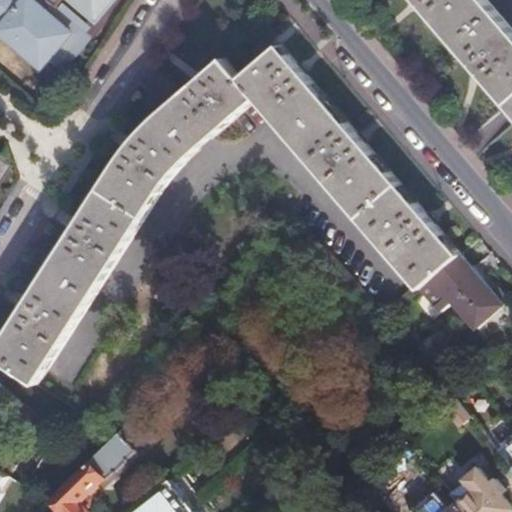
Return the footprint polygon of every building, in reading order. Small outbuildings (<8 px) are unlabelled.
[(0,0),(0,22),(48,63),(52,59),(61,66),(87,35),(46,0),(0,0)] [(126,0),(70,0),(102,27),(126,0)] [(511,26),(489,0),(419,0),(478,67),(511,106),(511,26)] [(0,30),(44,68),(48,63),(0,22),(0,30)] [(118,165),(0,347),(0,358),(40,385),(97,296),(161,196),(165,190),(167,188),(169,185),(171,182),(173,179),(175,176),(179,172),(182,168),(185,164),(189,160),(193,155),(207,142),(259,98),(421,290),(461,257),(281,44),(244,75),(227,56),(178,96),(163,112),(157,118),(152,123),(147,128),(142,134),(138,140),(134,144),(132,146),(130,149),(128,152),(126,154),(124,157),(122,159),(120,162),(118,165)] [(461,257),(421,290),(441,313),(453,302),(475,330),(502,306),(480,280),(483,277),(473,266),(470,268),(461,257)] [(441,313),(421,290),(416,295),(435,318),(441,313)] [(457,399),(454,402),(442,411),(460,430),(474,418),(457,399)] [(124,430),(141,447),(147,453),(162,437),(140,414),(124,430)] [(118,435),(54,499),(67,511),(93,511),(94,511),(83,502),(108,476),(111,479),(141,447),(124,430),(118,435)] [(0,494),(11,478),(0,470),(0,494)] [(462,503),(469,511),(511,511),(511,504),(490,479),(482,470),(469,481),(454,494),(462,503)] [(199,511),(174,479),(131,511),(199,511)] [(469,511),(462,503),(451,511),(469,511)]
